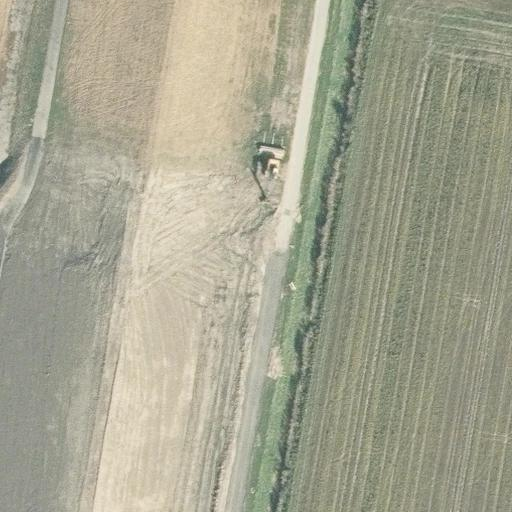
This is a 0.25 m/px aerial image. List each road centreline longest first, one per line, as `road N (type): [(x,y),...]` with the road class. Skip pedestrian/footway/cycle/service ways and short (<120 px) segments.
road 1 (track): [(242,511),(326,0)]
road 2 (track): [(64,0),(0,401)]
